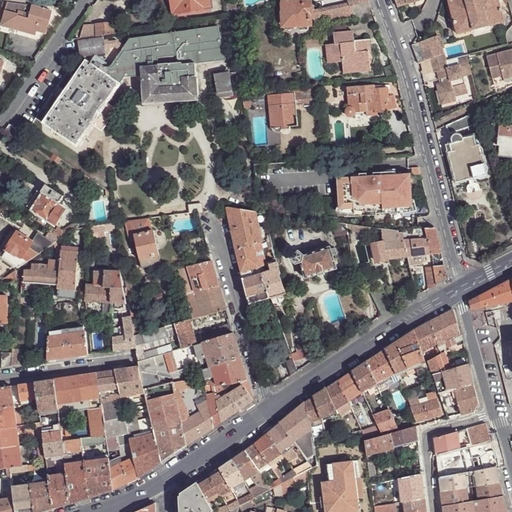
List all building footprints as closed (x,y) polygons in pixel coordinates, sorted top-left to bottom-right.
[(169,0),(172,15),(191,12),(190,10),(203,8),(210,7),(208,0),(169,0)] [(235,0),(226,2),(227,6),(228,15),(236,14),(237,14),(235,0)] [(285,26),(285,29),(300,28),(300,32),(308,31),(308,25),(310,25),(309,20),(309,14),(311,14),(311,12),(310,3),(300,4),(299,0),(285,0),(283,0),(283,13),(283,26),(285,26)] [(368,0),(347,0),(349,4),(346,5),(347,12),(341,13),(343,19),(354,17),(361,19),(374,15),(369,3),(368,0)] [(450,0),(448,1),(457,35),(505,22),(498,0),(450,0)] [(44,34),(52,6),(35,5),(4,3),(2,9),(2,10),(4,11),(1,20),(1,22),(13,26),(12,29),(34,36),(36,31),(44,34)] [(331,23),(343,19),(341,13),(347,12),(346,5),(328,9),(331,23)] [(326,9),(311,12),(311,14),(309,14),(309,20),(328,15),(326,9)] [(88,37),(114,33),(113,23),(83,25),(82,30),(81,34),(80,38),(88,37)] [(195,63),(195,65),(216,62),(216,61),(226,60),(224,49),(219,49),(219,43),(225,42),(223,33),(220,33),(218,26),(130,39),(111,66),(104,67),(101,71),(120,84),(126,76),(127,76),(127,77),(142,77),(142,76),(143,76),(142,65),(159,64),(159,63),(184,62),(184,63),(195,63)] [(327,63),(343,62),(340,40),(353,39),(352,31),(333,33),(334,44),(325,45),(327,63)] [(420,43),(412,45),(419,63),(427,60),(431,58),(444,54),(441,47),(438,48),(434,38),(438,37),(437,36),(420,43)] [(80,41),(78,41),(80,57),(82,56),(93,54),(93,55),(94,55),(94,54),(105,52),(105,53),(106,53),(106,49),(104,41),(104,37),(102,37),(103,38),(92,40),(92,39),(90,39),(90,40),(80,41)] [(340,40),(343,62),(344,73),(359,72),(369,71),(370,70),(371,70),(371,64),(369,51),(371,51),(370,44),(370,43),(367,41),(364,40),(360,40),(360,41),(356,42),(354,42),(353,39),(340,40)] [(511,50),(487,57),(492,79),(503,76),(503,80),(511,77),(511,50)] [(444,54),(431,58),(434,72),(437,71),(440,83),(437,84),(438,92),(443,91),(445,99),(455,97),(468,93),(463,76),(472,74),(467,55),(446,61),(444,54)] [(159,64),(142,65),(143,76),(144,104),(198,100),(195,65),(195,63),(184,63),(184,62),(159,63),(159,64)] [(77,146),(93,124),(107,103),(120,84),(101,71),(88,63),(46,124),(77,146)] [(215,74),(219,97),(240,94),(236,73),(230,74),(230,72),(215,74)] [(326,103),(333,102),(332,98),(331,86),(323,86),(324,92),(325,91),(326,103)] [(347,88),(350,107),(349,108),(347,110),(346,113),(348,116),(352,118),(352,119),(378,115),(378,113),(388,112),(388,110),(397,108),(393,95),(388,97),(388,88),(371,90),(370,86),(347,88)] [(295,93),(296,105),(303,105),(303,106),(315,105),(313,91),(295,93)] [(443,91),(438,92),(442,105),(456,101),(455,97),(445,99),(443,91)] [(298,126),(296,105),(295,93),(268,96),(271,129),(272,129),(274,132),(277,133),(280,132),(281,130),(282,128),(290,127),(298,126)] [(107,103),(93,124),(102,130),(116,110),(107,103)] [(474,114),(446,125),(450,134),(478,125),(477,121),(474,114)] [(511,128),(500,128),(500,122),(493,121),(490,138),(493,139),(492,146),(502,146),(500,155),(511,156),(511,128)] [(9,125),(5,131),(16,139),(21,133),(9,125)] [(477,145),(474,136),(463,138),(463,137),(462,136),(461,135),(460,135),(460,134),(459,134),(458,134),(457,134),(456,134),(455,134),(454,135),(453,136),(453,137),(452,138),(452,140),(453,143),(450,144),(450,145),(447,146),(449,152),(448,152),(456,183),(474,179),(487,176),(485,166),(486,165),(484,154),(482,155),(480,145),(477,145)] [(61,159),(53,154),(51,158),(58,163),(61,159)] [(338,179),(340,204),(340,209),(368,207),(369,212),(375,211),(376,214),(391,213),(391,210),(398,210),(398,207),(412,206),(411,199),(410,174),(395,175),(359,178),(338,179)] [(100,185),(85,176),(82,180),(97,190),(100,185)] [(40,216),(48,221),(54,225),(66,208),(59,204),(64,196),(46,184),(41,191),(43,192),(43,193),(43,194),(37,190),(27,206),(33,210),(32,211),(40,216)] [(414,199),(411,199),(412,206),(398,207),(398,210),(391,210),(391,213),(391,214),(408,212),(416,210),(414,199)] [(188,204),(189,213),(191,213),(198,212),(198,213),(204,212),(202,203),(188,204)] [(340,209),(340,204),(338,204),(336,211),(357,215),(368,216),(369,215),(376,215),(376,214),(375,211),(369,212),(368,207),(340,209)] [(226,209),(241,273),(259,268),(253,248),(252,245),(255,244),(262,242),(255,212),(226,209)] [(46,224),(48,221),(40,216),(38,219),(39,220),(45,224),(46,224)] [(147,219),(126,221),(129,239),(134,238),(141,268),(160,264),(153,231),(150,232),(147,219)] [(347,225),(333,223),(335,237),(349,235),(348,232),(347,225)] [(57,228),(54,233),(61,239),(62,238),(70,234),(76,229),(73,224),(62,231),(57,228)] [(90,233),(104,233),(104,231),(104,224),(90,227),(90,233)] [(374,228),(347,225),(348,232),(357,232),(373,234),(374,228)] [(85,238),(89,239),(90,236),(90,233),(90,227),(76,229),(70,234),(72,238),(77,234),(85,233),(85,238)] [(441,253),(435,228),(424,229),(426,235),(427,236),(427,239),(430,253),(432,253),(441,253)] [(398,232),(382,229),(384,243),(399,241),(398,233),(398,232)] [(2,245),(7,249),(17,234),(12,231),(2,245)] [(22,259),(26,264),(39,255),(47,249),(52,245),(45,239),(40,246),(18,233),(17,234),(7,249),(7,250),(8,251),(3,258),(14,266),(20,259),(20,260),(22,259)] [(423,254),(430,253),(427,239),(427,236),(426,235),(416,234),(416,236),(413,236),(402,234),(403,241),(407,257),(409,266),(421,265),(424,261),(423,254)] [(277,263),(271,241),(267,242),(273,263),(277,263)] [(407,257),(403,241),(399,241),(384,243),(387,259),(407,257)] [(387,259),(384,243),(372,245),(376,262),(378,263),(386,261),(387,259)] [(306,255),(303,256),(300,263),(305,279),(317,276),(324,273),(337,270),(330,247),(322,250),(317,252),(311,253),(306,255)] [(47,249),(39,255),(43,260),(51,254),(47,249)] [(63,252),(60,251),(60,262),(57,285),(56,295),(74,297),(75,291),(78,253),(77,253),(63,252)] [(195,255),(198,265),(212,262),(209,251),(195,255)] [(300,263),(303,256),(298,252),(292,254),(291,260),(296,264),(300,263)] [(14,266),(18,269),(26,264),(22,259),(20,260),(20,259),(14,266)] [(57,285),(60,262),(48,261),(48,264),(43,264),(43,266),(31,266),(31,273),(24,272),(23,283),(57,285)] [(192,282),(195,292),(219,285),(212,262),(198,265),(179,269),(184,284),(192,282)] [(278,269),(277,263),(273,263),(268,265),(270,271),(278,269)] [(447,280),(444,266),(433,267),(437,286),(447,280)] [(259,268),(241,273),(249,305),(270,298),(261,274),(261,267),(259,268)] [(437,286),(433,267),(424,268),(427,291),(437,286)] [(270,271),(261,274),(270,298),(276,296),(285,294),(282,288),(279,280),(278,276),(280,275),(278,269),(270,271)] [(12,290),(16,291),(17,270),(5,279),(13,281),(12,290)] [(110,288),(110,303),(126,304),(125,297),(124,297),(120,271),(104,271),(104,275),(102,286),(110,288)] [(85,301),(110,303),(110,288),(102,286),(104,275),(96,275),(96,285),(86,284),(85,291),(85,298),(85,301)] [(469,301),(471,309),(511,300),(511,278),(501,284),(497,287),(469,301)] [(125,281),(130,308),(135,307),(133,297),(131,297),(130,291),(132,291),(130,280),(125,281)] [(184,284),(187,294),(188,294),(195,292),(192,282),(184,284)] [(188,294),(195,318),(226,309),(219,285),(195,292),(188,294)] [(377,286),(369,290),(382,317),(389,312),(377,286)] [(153,296),(155,302),(164,300),(162,294),(153,296)] [(276,296),(270,298),(273,306),(273,307),(279,305),(276,296)] [(86,312),(111,313),(110,303),(85,301),(86,312)] [(133,327),(134,335),(141,334),(140,326),(139,321),(137,321),(135,307),(130,308),(132,322),(133,327)] [(453,310),(431,321),(438,344),(439,346),(441,345),(446,342),(454,338),(460,335),(453,310)] [(140,326),(141,334),(174,324),(183,322),(181,316),(140,326)] [(174,324),(181,349),(198,344),(194,333),(190,320),(183,322),(174,324)] [(431,321),(414,330),(421,353),(438,344),(431,321)] [(181,349),(174,324),(141,334),(134,335),(136,348),(138,361),(181,349)] [(194,333),(198,344),(233,333),(231,324),(200,333),(200,332),(194,333)] [(48,361),(88,355),(85,331),(84,331),(83,327),(49,332),(48,361)] [(113,351),(136,348),(134,335),(133,327),(129,327),(124,328),(125,336),(120,336),(113,337),(113,351)] [(421,353),(414,330),(400,340),(386,349),(396,373),(412,365),(424,360),(423,359),(421,353)] [(91,355),(103,353),(101,339),(101,335),(93,336),(92,332),(88,332),(91,355)] [(140,372),(144,389),(160,385),(158,375),(156,375),(157,371),(170,374),(179,371),(180,374),(172,378),(173,382),(182,381),(195,383),(193,376),(190,367),(208,362),(209,367),(211,366),(241,357),(233,333),(198,344),(181,349),(138,361),(138,367),(139,367),(140,372)] [(103,353),(113,351),(113,337),(101,339),(103,353)] [(454,338),(446,342),(449,348),(457,344),(454,338)] [(441,345),(439,346),(440,351),(427,357),(429,360),(444,353),(441,345)] [(306,347),(290,352),(292,359),(293,362),(310,357),(306,347)] [(11,366),(21,365),(22,350),(12,349),(12,353),(11,366)] [(366,362),(376,384),(396,373),(386,349),(366,362)] [(2,367),(11,366),(12,353),(1,353),(2,367)] [(429,360),(434,375),(450,370),(457,368),(455,361),(451,363),(448,363),(446,358),(444,353),(429,360)] [(216,380),(217,386),(222,385),(229,384),(232,383),(236,383),(240,381),(247,380),(241,357),(211,366),(214,377),(216,380)] [(293,362),(292,359),(285,361),(290,376),(297,372),(293,362)] [(428,372),(424,360),(412,365),(417,376),(428,372)] [(380,392),(376,384),(366,362),(352,371),(362,392),(366,389),(370,395),(374,393),(375,395),(380,393),(380,392)] [(440,394),(473,384),(468,364),(457,368),(450,370),(434,375),(440,394)] [(205,378),(205,380),(214,377),(211,366),(209,367),(202,369),(205,378)] [(138,367),(114,371),(117,383),(121,401),(146,398),(144,389),(140,372),(139,367),(138,367)] [(114,371),(97,373),(99,386),(117,383),(114,371)] [(348,401),(362,392),(352,371),(338,380),(348,401)] [(97,373),(54,379),(57,404),(91,400),(92,410),(102,409),(99,386),(97,373)] [(380,392),(380,393),(389,389),(388,387),(400,382),(399,379),(397,376),(396,373),(376,384),(380,392)] [(193,376),(195,383),(204,384),(207,385),(205,380),(205,378),(193,376)] [(37,398),(38,403),(39,411),(39,412),(58,409),(57,404),(54,379),(35,382),(37,398)] [(247,380),(240,381),(253,401),(247,380)] [(347,402),(348,401),(338,380),(326,389),(335,409),(347,402)] [(182,381),(173,382),(181,422),(201,412),(198,406),(207,401),(206,395),(205,389),(204,384),(195,383),(182,381)] [(239,387),(228,395),(237,412),(253,401),(240,381),(236,383),(239,387)] [(35,382),(18,385),(21,401),(29,399),(37,398),(35,382)] [(147,399),(148,403),(162,462),(186,446),(181,422),(173,382),(160,385),(144,389),(146,398),(147,399)] [(102,409),(106,435),(107,444),(107,448),(119,446),(117,436),(128,432),(124,414),(123,409),(121,401),(117,383),(99,386),(102,409)] [(479,407),(473,384),(440,394),(442,400),(450,397),(456,396),(458,404),(461,415),(477,411),(479,407)] [(0,387),(0,408),(14,406),(13,404),(15,403),(15,399),(13,399),(11,389),(13,388),(13,385),(0,387)] [(222,390),(215,393),(217,401),(228,395),(225,390),(224,389),(222,390)] [(321,419),(337,413),(335,409),(326,389),(314,397),(321,419)] [(437,400),(434,391),(426,394),(427,398),(428,403),(437,400)] [(215,393),(206,395),(207,401),(214,427),(222,422),(217,401),(215,393)] [(228,395),(217,401),(222,422),(237,412),(228,395)] [(314,397),(305,402),(310,423),(321,419),(314,397)] [(417,397),(407,400),(417,423),(442,415),(437,400),(428,403),(427,398),(418,400),(417,397)] [(91,400),(57,404),(58,409),(58,414),(61,431),(62,436),(70,436),(67,413),(88,410),(88,411),(92,410),(91,400)] [(201,412),(181,422),(186,446),(214,427),(207,401),(198,406),(201,412)] [(310,423),(305,402),(280,423),(293,441),(296,445),(302,453),(307,460),(315,454),(313,437),(311,430),(311,428),(310,423)] [(347,402),(335,409),(339,416),(351,409),(347,402)] [(38,403),(30,404),(32,412),(35,411),(39,411),(38,403)] [(135,412),(124,414),(128,432),(131,442),(134,457),(139,477),(162,462),(148,403),(143,404),(144,407),(145,407),(148,422),(143,423),(143,421),(138,423),(135,412)] [(0,408),(0,428),(16,426),(14,408),(14,406),(0,408)] [(88,411),(92,437),(106,435),(102,409),(92,410),(88,411)] [(381,433),(397,428),(390,415),(389,411),(388,410),(373,416),(377,425),(381,433)] [(322,424),(321,419),(310,423),(311,428),(322,424)] [(293,448),(296,445),(293,441),(280,423),(267,434),(281,453),(284,457),(288,463),(298,457),(292,448),(293,448)] [(466,428),(471,446),(491,441),(486,423),(466,428)] [(364,437),(381,433),(377,425),(361,429),(364,437)] [(0,428),(0,448),(19,446),(16,426),(0,428)] [(417,442),(416,428),(398,431),(390,434),(393,448),(417,442)] [(457,431),(460,448),(471,446),(466,428),(457,431)] [(350,441),(364,437),(361,429),(351,432),(352,436),(349,437),(350,441)] [(42,434),(44,443),(62,440),(62,436),(61,431),(42,434)] [(434,437),(436,454),(460,448),(457,431),(445,434),(434,437)] [(131,442),(128,432),(117,436),(119,446),(131,442)] [(267,462),(281,453),(267,434),(254,443),(267,462)] [(393,448),(390,434),(383,436),(366,441),(367,455),(393,448)] [(92,437),(81,439),(82,447),(107,444),(106,435),(92,437)] [(81,439),(71,440),(73,454),(83,453),(82,447),(81,439)] [(44,443),(46,463),(47,469),(48,476),(49,478),(49,482),(53,508),(71,503),(67,474),(55,475),(54,466),(55,466),(54,456),(64,455),(62,440),(44,443)] [(71,440),(62,440),(64,455),(73,454),(71,440)] [(436,454),(439,477),(496,467),(498,467),(491,441),(471,446),(460,448),(436,454)] [(131,442),(119,446),(122,458),(123,463),(134,457),(131,442)] [(257,469),(267,462),(254,443),(244,451),(257,469)] [(298,455),(302,453),(296,445),(293,448),(298,455)] [(0,448),(0,468),(9,468),(16,467),(21,466),(22,466),(19,446),(0,448)] [(119,446),(107,448),(109,458),(109,463),(110,469),(123,463),(122,458),(119,446)] [(243,480),(258,471),(257,469),(244,451),(231,460),(243,480)] [(411,452),(415,467),(420,465),(419,457),(419,452),(418,451),(411,452)] [(73,454),(64,455),(65,464),(84,462),(83,453),(73,454)] [(274,464),(284,457),(281,453),(267,462),(270,466),(274,464)] [(134,457),(123,463),(127,483),(139,477),(134,457)] [(109,458),(84,462),(89,497),(113,490),(110,469),(109,463),(109,458)] [(233,492),(246,485),(245,485),(243,480),(231,460),(219,468),(231,490),(233,492)] [(322,484),(325,511),(352,511),(359,511),(359,508),(353,460),(326,464),(328,481),(325,481),(324,481),(323,482),(322,484)] [(293,470),(297,475),(307,470),(312,467),(308,461),(293,470)] [(371,485),(376,484),(373,461),(368,462),(371,485)] [(84,462),(65,464),(67,474),(71,503),(89,497),(84,462)] [(260,474),(271,467),(270,466),(267,462),(257,469),(258,471),(260,474)] [(30,465),(28,465),(29,470),(29,471),(47,469),(46,463),(41,463),(38,464),(30,465)] [(123,463),(110,469),(113,490),(127,483),(123,463)] [(279,479),(283,477),(274,464),(270,466),(271,467),(279,479)] [(439,477),(441,491),(468,486),(473,485),(478,485),(500,481),(496,467),(439,477)] [(221,495),(231,490),(219,468),(210,474),(220,492),(221,495)] [(279,479),(282,483),(284,482),(294,477),(297,475),(293,470),(283,477),(279,479)] [(245,485),(261,475),(260,474),(258,471),(243,480),(245,485)] [(206,499),(220,492),(210,474),(198,485),(206,499)] [(424,497),(421,474),(398,478),(400,502),(403,501),(424,497)] [(294,477),(284,482),(285,486),(296,482),(294,477)] [(268,486),(270,489),(273,488),(281,484),(282,483),(279,479),(268,486)] [(478,485),(479,500),(503,496),(500,481),(478,485)] [(49,482),(31,484),(31,486),(32,492),(34,511),(40,511),(53,508),(49,482)] [(13,495),(15,511),(34,511),(32,492),(31,486),(31,484),(31,483),(12,486),(13,495)] [(251,493),(253,498),(270,489),(268,486),(267,484),(251,493)] [(281,484),(273,488),(275,496),(283,492),(281,484)] [(212,511),(213,511),(206,499),(198,485),(185,493),(179,504),(179,511),(212,511)] [(441,491),(442,505),(469,501),(468,486),(441,491)] [(231,490),(221,495),(227,506),(237,500),(233,492),(231,490)] [(237,500),(240,505),(249,500),(253,498),(251,493),(237,500)] [(0,511),(15,511),(13,495),(11,495),(11,498),(0,499),(0,511)] [(442,505),(443,511),(507,511),(503,496),(479,500),(474,500),(469,501),(442,505)] [(425,505),(424,497),(403,501),(404,511),(411,511),(425,510),(425,505)] [(229,510),(239,506),(240,505),(237,500),(227,506),(229,510)] [(240,505),(239,506),(242,511),(252,506),(249,500),(240,505)] [(154,511),(154,503),(133,511),(154,511)] [(394,511),(395,511),(394,503),(374,507),(374,511),(394,511)]
